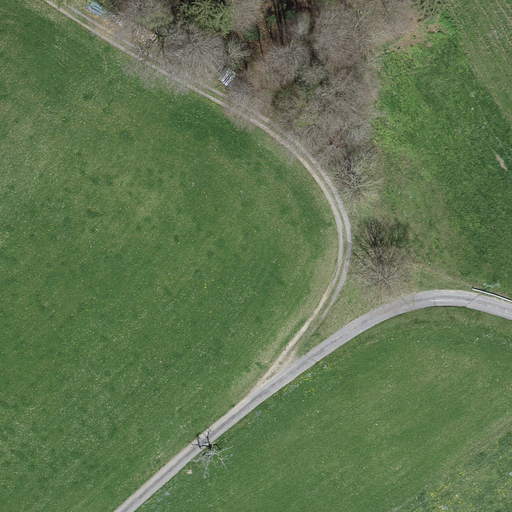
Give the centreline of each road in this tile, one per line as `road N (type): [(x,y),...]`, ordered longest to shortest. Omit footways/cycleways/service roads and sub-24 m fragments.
road 1 (track): [(52,0),(293,147),(335,203),(345,231),(340,276),(265,390)]
road 2 (track): [(124,511),(265,390),(391,308),(461,298),(511,311)]
